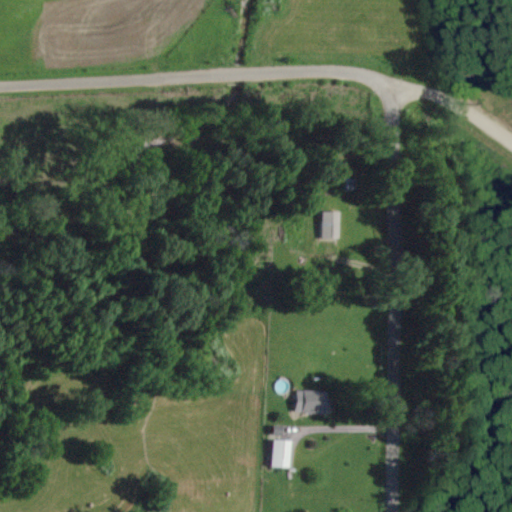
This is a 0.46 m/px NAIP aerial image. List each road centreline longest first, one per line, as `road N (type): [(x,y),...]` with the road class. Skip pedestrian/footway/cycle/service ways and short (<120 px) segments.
road 1 (residential): [(405,511),(395,84)]
road 2 (residential): [(395,84),(347,71),(0,86)]
road 3 (residential): [(511,130),(395,84)]
